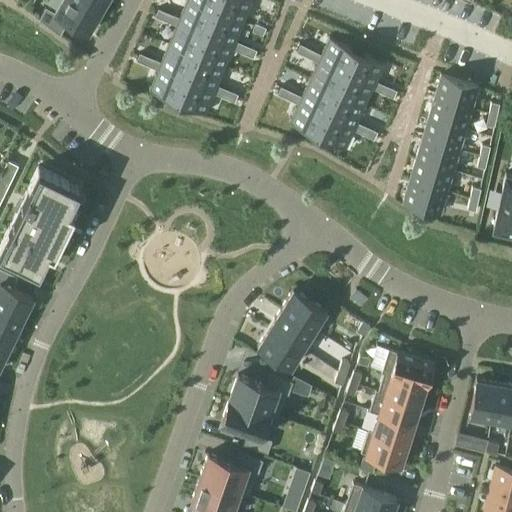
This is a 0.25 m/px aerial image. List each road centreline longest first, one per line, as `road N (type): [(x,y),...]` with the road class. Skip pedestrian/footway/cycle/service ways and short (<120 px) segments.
road 1 (residential): [(14,511),(21,399),(42,335),(136,152)]
road 2 (residential): [(306,222),(231,301),(154,511)]
road 3 (residential): [(474,319),(432,511)]
road 4 (residential): [(474,319),(398,287),(306,222)]
road 5 (residential): [(306,222),(225,173),(136,152)]
road 6 (residential): [(381,0),(511,53)]
